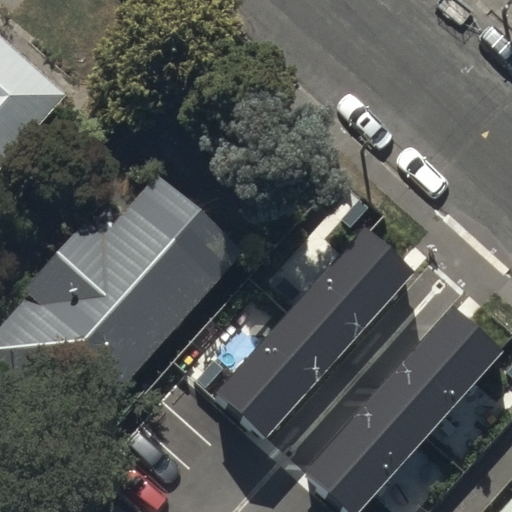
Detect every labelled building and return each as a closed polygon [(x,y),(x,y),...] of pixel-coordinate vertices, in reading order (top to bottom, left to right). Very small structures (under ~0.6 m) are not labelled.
[(0,153),(65,81),(0,21),(0,153)] [(243,248),(158,175),(106,235),(87,219),(24,291),(29,295),(0,328),(0,371),(77,438),(243,248)] [(365,232),(217,400),(265,442),(414,274),(365,232)] [(454,312),(305,481),(340,511),(363,511),(502,355),(454,312)] [(511,511),(511,485),(488,511),(511,511)] [(106,511),(87,493),(68,511),(106,511)]
